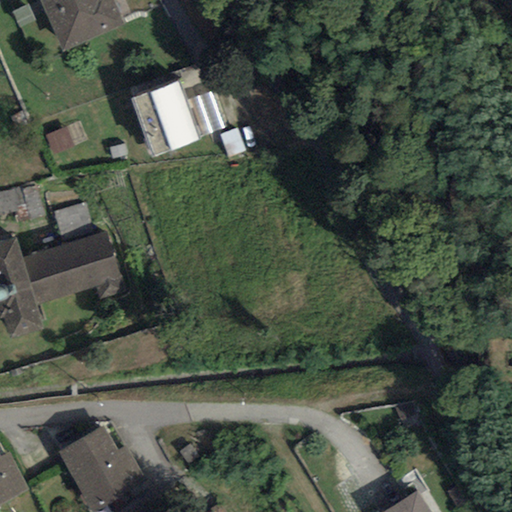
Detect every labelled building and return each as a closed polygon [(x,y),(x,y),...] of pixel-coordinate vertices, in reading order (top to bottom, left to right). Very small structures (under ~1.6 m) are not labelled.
[(101,0),(41,0),(62,47),(112,26),(101,0)] [(176,82),(133,96),(152,153),(195,139),(176,82)] [(89,202),(59,209),(65,236),(96,229),(89,202)] [(0,241),(0,328),(1,333),(38,322),(31,298),(94,280),(97,292),(120,285),(105,235),(20,259),(14,238),(0,241)] [(96,431),(62,452),(94,504),(136,479),(119,450),(111,455),(96,431)] [(0,499),(21,491),(6,457),(0,459),(0,499)] [(426,511),(414,492),(379,511),(426,511)]
